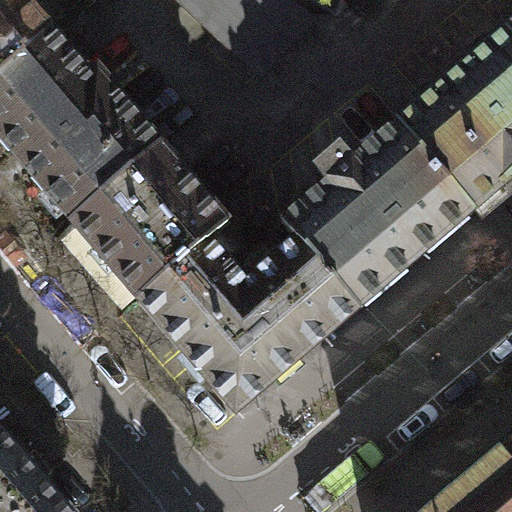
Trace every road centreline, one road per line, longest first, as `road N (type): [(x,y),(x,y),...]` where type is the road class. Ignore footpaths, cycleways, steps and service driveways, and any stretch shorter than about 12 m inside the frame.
road 1 (residential): [(511,300),(276,511)]
road 2 (residential): [(0,283),(192,511)]
